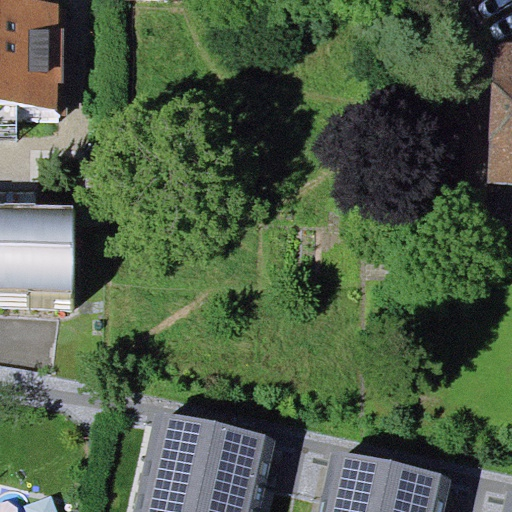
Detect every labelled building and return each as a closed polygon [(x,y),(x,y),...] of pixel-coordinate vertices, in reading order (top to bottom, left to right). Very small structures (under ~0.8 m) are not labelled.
[(58,3),(0,2),(0,109),(58,109),(58,82),(65,82),(65,28),(58,28),(58,3)] [(511,41),(497,41),(488,182),(511,182),(511,41)] [(73,203),(0,202),(0,291),(73,292),(73,203)] [(0,309),(73,310),(73,292),(0,291),(0,309)] [(259,511),(276,438),(157,412),(135,511),(259,511)] [(443,511),(452,476),(333,450),(319,511),(443,511)]
